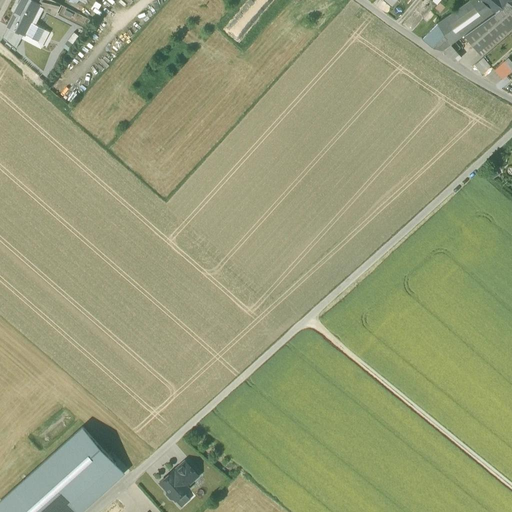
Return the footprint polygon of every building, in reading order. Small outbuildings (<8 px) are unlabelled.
[(39,5),(29,0),(20,0),(7,26),(18,32),(19,31),(25,34),(31,22),(39,6),(39,5)] [(59,4),(51,0),(41,0),(39,5),(39,6),(54,14),(59,4)] [(467,0),(436,22),(421,37),(432,45),(443,49),(451,44),(465,34),(479,23),(494,13),(496,11),(495,11),(489,6),(481,0),(467,0)] [(495,0),(494,0),(489,6),(495,11),(501,6),(495,0)] [(511,0),(505,0),(502,5),(511,12),(511,0)] [(511,12),(502,5),(501,6),(495,11),(496,11),(494,13),(511,26),(511,12)] [(479,23),(465,34),(476,48),(489,38),(504,25),(511,26),(494,13),(479,23)] [(53,34),(31,22),(25,34),(24,34),(47,46),(53,34)] [(456,62),(462,57),(451,44),(443,49),(443,53),(456,62)] [(483,58),(475,65),(482,73),(490,66),(483,58)] [(504,61),(503,61),(495,70),(503,79),(511,70),(504,61)] [(76,511),(121,472),(81,428),(0,500),(0,510),(1,511),(76,511)] [(185,461),(173,471),(160,482),(167,490),(167,493),(171,498),(174,498),(175,499),(183,492),(188,488),(186,485),(197,475),(185,461)] [(183,492),(175,499),(181,505),(189,498),(183,492)]
